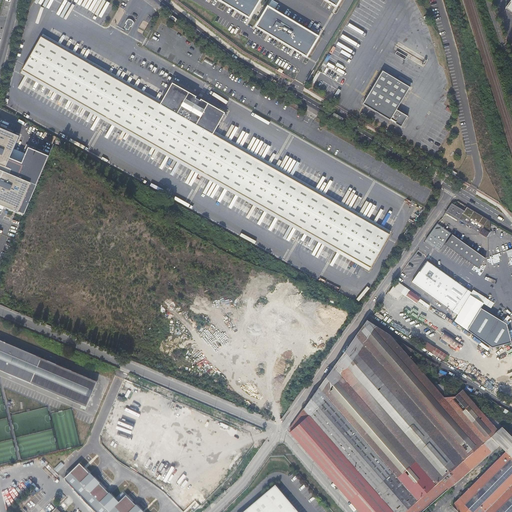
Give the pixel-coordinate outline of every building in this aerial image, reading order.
[(220,0),(249,17),(259,0),(220,0)] [(271,0),(268,6),(274,10),(278,3),(273,0),(271,0)] [(268,6),(256,26),(306,55),(318,36),(274,10),(268,6)] [(125,24),(126,25),(123,28),(128,31),(130,27),(131,28),(134,23),(133,22),(133,21),(131,20),(129,19),(127,19),(125,24)] [(42,34),(21,73),(370,269),(392,231),(215,131),(224,113),(201,99),(199,100),(195,98),(196,96),(172,83),(161,101),(42,34)] [(393,50),(423,68),(428,60),(398,42),(393,50)] [(363,104),(391,120),(391,119),(396,122),(395,123),(402,126),(408,116),(397,109),(410,87),(383,70),(363,104)] [(17,145),(0,137),(0,212),(5,214),(9,216),(15,219),(21,221),(45,164),(26,156),(19,171),(7,166),(17,145)] [(490,220),(467,206),(464,210),(452,202),(446,211),(479,232),(480,232),(484,226),(490,230),(490,220)] [(451,234),(437,223),(426,240),(440,250),(451,234)] [(486,258),(453,234),(446,244),(479,267),(486,258)] [(488,250),(488,261),(501,261),(500,250),(488,250)] [(458,314),(470,294),(472,292),(471,292),(427,261),(412,281),(458,314)] [(416,303),(420,297),(396,281),(387,293),(397,300),(401,293),(416,303)] [(483,302),(470,294),(458,314),(455,320),(468,329),(480,307),(483,302)] [(480,307),(468,329),(491,346),(511,340),(507,323),(480,307)] [(0,368),(86,406),(90,395),(96,381),(0,339),(0,368)] [(418,344),(444,361),(447,356),(421,339),(418,344)] [(219,420),(247,431),(250,423),(223,412),(219,420)] [(235,473),(248,459),(241,453),(228,467),(235,473)] [(61,462),(54,469),(58,472),(64,466),(61,462)] [(142,511),(126,496),(118,504),(80,464),(64,479),(96,511),(142,511)] [(297,511),(275,486),(243,511),(297,511)]
